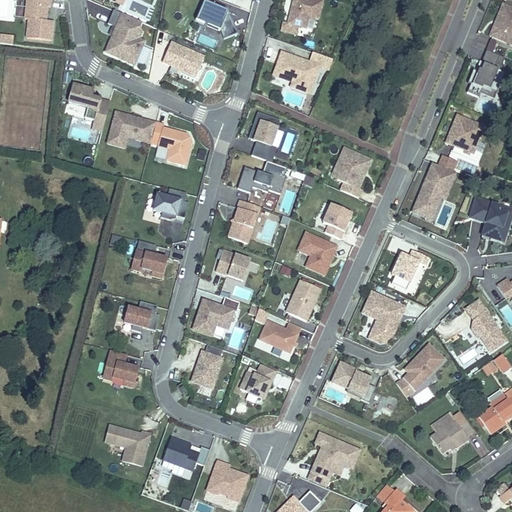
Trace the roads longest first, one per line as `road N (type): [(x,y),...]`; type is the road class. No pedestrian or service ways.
road 1 (residential): [(276,451),(172,405),(164,378),(232,123)]
road 2 (residential): [(330,331),(387,359),(469,278),(464,258),(382,218)]
road 3 (residential): [(382,218),(477,0)]
road 4 (residential): [(232,123),(98,67),(82,41),(82,0)]
road 5 (residential): [(276,451),(330,331)]
road 6 (residential): [(232,123),(265,0)]
road 7 (residential): [(330,331),(382,218)]
